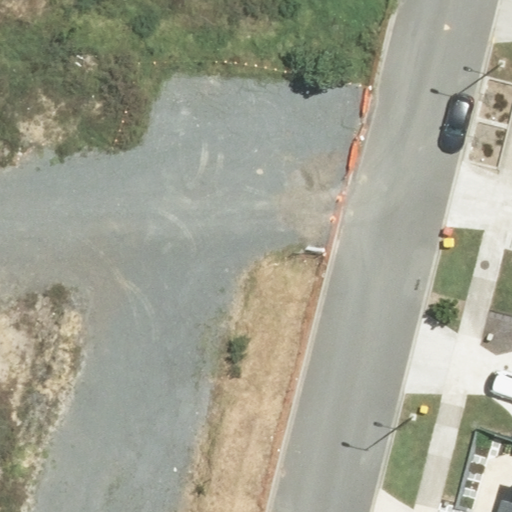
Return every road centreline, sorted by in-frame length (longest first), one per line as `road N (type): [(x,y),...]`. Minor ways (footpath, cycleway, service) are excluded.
road 1 (residential): [(319,511),(447,0)]
road 2 (unknown): [(0,210),(192,217),(381,262)]
